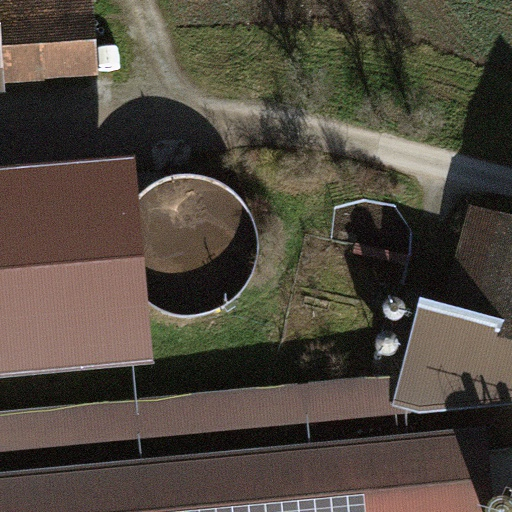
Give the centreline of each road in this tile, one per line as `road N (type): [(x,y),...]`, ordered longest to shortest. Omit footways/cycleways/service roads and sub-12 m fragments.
road 1 (track): [(511,182),(331,133),(186,118),(0,126)]
road 2 (track): [(186,118),(144,0)]
